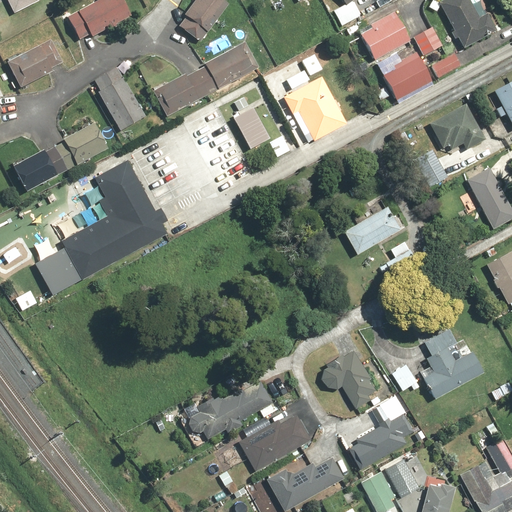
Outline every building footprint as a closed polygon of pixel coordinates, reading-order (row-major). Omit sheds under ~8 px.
[(38,0),(6,0),(13,13),(38,0)] [(120,0),(100,0),(66,19),(79,41),(89,36),(91,38),(130,16),(120,0)] [(195,0),(184,16),(186,17),(179,28),(201,44),(228,5),(221,0),(195,0)] [(468,0),(442,0),(438,3),(451,26),(445,29),(452,42),(458,39),(464,49),(497,30),(487,13),(479,17),(468,0)] [(371,28),(360,34),(374,61),(409,42),(393,12),(369,25),(371,28)] [(430,28),(412,38),(423,57),(441,47),(430,28)] [(50,39),(6,63),(20,88),(52,71),(51,68),(62,62),(50,39)] [(244,42),(204,63),(218,90),(258,69),(244,42)] [(391,69),(382,74),(396,100),(430,81),(414,52),(390,66),(391,69)] [(454,53),(430,65),(437,79),(461,67),(454,53)] [(314,55),(302,62),(309,76),(322,70),(314,55)] [(115,67),(94,81),(100,91),(96,92),(120,132),(145,116),(115,67)] [(185,73),(152,91),(157,101),(162,98),(166,105),(161,107),(165,117),(215,90),(203,67),(186,76),(185,73)] [(309,81),(303,71),(286,80),(291,90),(309,81)] [(321,78),(283,98),(292,114),(299,111),(314,140),(345,125),(321,78)] [(511,80),(493,91),(501,106),(494,110),(499,119),(506,115),(511,126),(511,80)] [(466,104),(428,125),(441,149),(448,145),(451,151),(462,145),(466,152),(486,141),(466,104)] [(253,108),(233,119),(249,149),(269,139),(253,108)] [(93,123),(62,140),(76,166),(107,149),(93,123)] [(42,149),(11,166),(26,193),(72,167),(59,144),(44,153),(42,149)] [(446,177),(431,151),(416,161),(431,186),(446,177)] [(28,266),(46,300),(167,236),(128,162),(95,179),(117,220),(28,266)] [(511,210),(489,168),(466,181),(492,230),(511,218),(511,210)] [(356,256),(400,230),(386,207),(343,233),(356,256)] [(404,241),(390,251),(394,257),(379,268),(383,274),(413,254),(404,241)] [(511,251),(486,266),(493,279),(491,280),(496,289),(497,288),(507,306),(511,302),(511,251)] [(30,291),(15,299),(22,311),(37,303),(30,291)] [(430,367),(419,373),(433,399),(483,372),(471,350),(453,360),(447,348),(453,344),(446,331),(423,344),(430,357),(426,359),(430,367)] [(340,355),(323,365),(326,368),(325,369),(324,369),(323,370),(323,371),(322,372),(321,373),(321,374),(320,375),(320,376),(320,377),(320,378),(320,379),(320,380),(320,381),(320,382),(321,383),(321,384),(322,385),(323,386),(323,387),(324,388),(325,388),(325,389),(326,389),(327,390),(328,390),(329,390),(330,391),(331,391),(332,391),(333,391),(334,391),(335,390),(340,387),(354,409),(368,400),(366,396),(375,391),(369,381),(371,380),(354,353),(343,360),(340,355)] [(273,378),(266,382),(275,399),(283,394),(273,378)] [(210,399),(195,407),(198,413),(190,417),(189,417),(189,418),(188,419),(188,420),(188,421),(188,422),(188,423),(188,424),(188,425),(188,426),(188,427),(189,427),(189,428),(189,429),(190,429),(190,430),(191,430),(191,431),(192,431),(193,432),(194,432),(195,433),(196,433),(197,433),(198,433),(199,433),(200,433),(201,433),(201,432),(206,440),(224,430),(227,434),(244,425),(241,421),(260,410),(263,417),(274,411),(270,405),(272,404),(260,382),(242,392),(241,390),(213,405),(210,399)] [(403,437),(415,430),(404,411),(355,439),(358,443),(347,449),(359,470),(406,442),(403,437)] [(274,422),(238,443),(254,472),(309,441),(296,417),(277,428),(274,422)] [(494,422),(486,427),(492,437),(500,433),(494,422)] [(485,462),(459,476),(478,511),(508,511),(511,508),(511,460),(501,440),(485,448),(498,472),(493,475),(485,462)] [(288,468),(266,480),(283,511),(344,477),(333,458),(316,467),(313,463),(292,475),(288,468)] [(403,460),(385,469),(400,498),(418,488),(403,460)] [(226,471),(218,476),(230,495),(238,491),(226,471)] [(380,472),(360,483),(375,511),(382,511),(394,506),(391,501),(395,499),(380,472)] [(448,511),(454,487),(429,486),(420,511),(448,511)]
